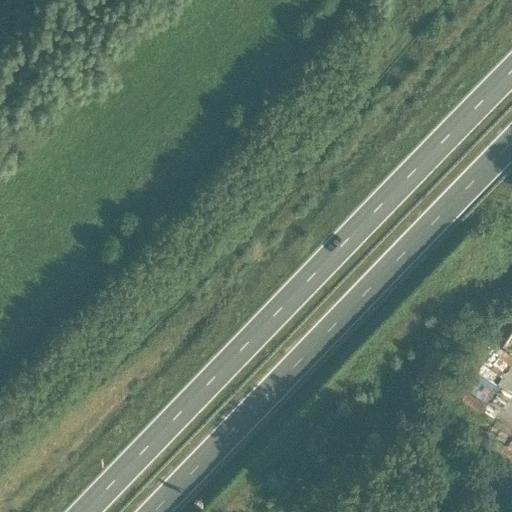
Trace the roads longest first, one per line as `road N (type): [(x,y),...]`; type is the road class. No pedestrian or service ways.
road 1 (trunk): [(511,71),(83,511)]
road 2 (trunk): [(153,511),(511,144)]
